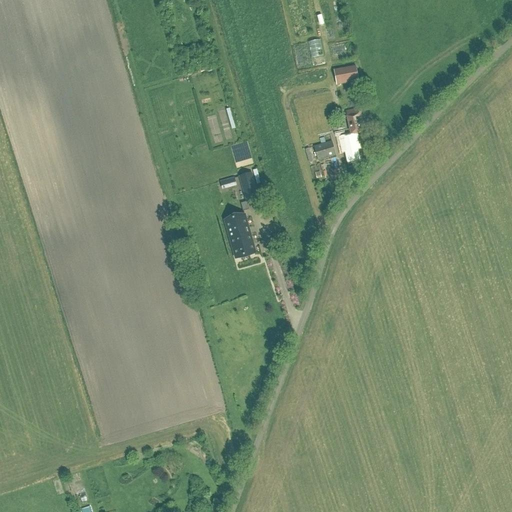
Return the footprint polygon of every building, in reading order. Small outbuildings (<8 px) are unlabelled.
[(356,66),(334,71),(337,85),(359,80),(356,66)] [(357,133),(365,131),(360,109),(346,113),(351,134),(337,137),(341,154),(344,153),(347,164),(360,161),(358,150),(361,149),(357,133)] [(318,161),(336,156),(332,142),(314,147),(318,161)] [(251,174),(240,178),(244,193),(247,202),(258,199),(256,189),(251,174)] [(220,183),(223,191),(235,187),(232,179),(220,183)] [(238,261),(258,255),(247,217),(227,222),(238,261)] [(265,292),(278,289),(277,284),(264,287),(265,292)]
